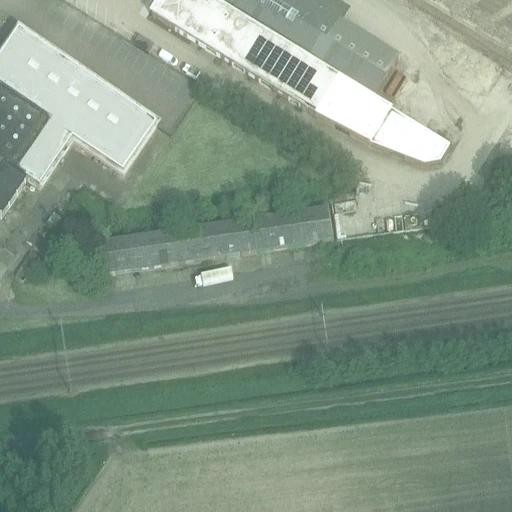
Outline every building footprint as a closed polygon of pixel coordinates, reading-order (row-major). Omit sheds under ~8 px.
[(162,0),(151,18),(313,120),(337,82),(297,58),(323,15),(299,0),(162,0)] [(399,62),(323,15),(297,58),(337,82),(313,120),(315,121),(370,146),(425,168),(440,166),(449,151),(373,104),(399,62)] [(0,93),(5,97),(39,48),(19,34),(0,61),(0,93)] [(25,110),(58,61),(39,48),(5,97),(25,110)] [(44,124),(78,75),(58,61),(25,110),(44,124)] [(64,137),(98,88),(78,75),(44,124),(50,128),(64,137)] [(84,151),(117,102),(98,88),(64,137),(72,143),(84,151)] [(25,110),(5,97),(0,93),(0,221),(27,183),(17,176),(50,128),(44,124),(25,110)] [(103,164),(137,115),(117,102),(84,151),(103,164)] [(123,178),(157,129),(137,115),(103,164),(123,178)] [(260,115),(257,125),(284,135),(288,125),(260,115)] [(38,191),(72,143),(64,137),(50,128),(17,176),(27,183),(38,191)] [(96,246),(101,279),(333,244),(328,212),(96,246)]
